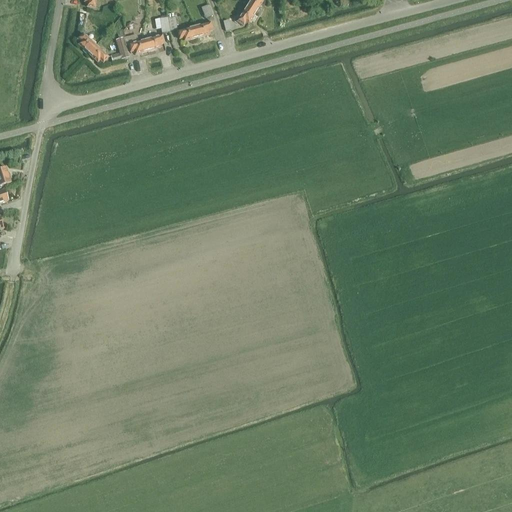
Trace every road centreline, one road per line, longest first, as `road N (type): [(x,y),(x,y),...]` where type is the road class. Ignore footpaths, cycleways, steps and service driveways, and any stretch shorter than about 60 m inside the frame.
road 1 (unclassified): [(87,99),(462,0)]
road 2 (unclassified): [(11,271),(49,103)]
